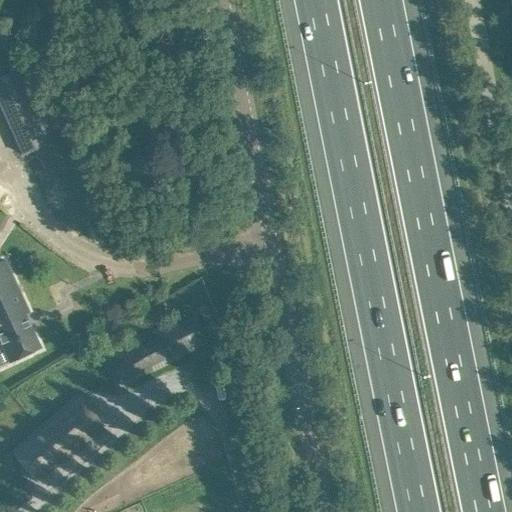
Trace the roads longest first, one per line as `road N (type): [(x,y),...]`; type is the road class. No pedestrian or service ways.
road 1 (motorway): [(483,511),(380,0)]
road 2 (tertiary): [(325,511),(222,0)]
road 3 (motorway): [(316,0),(418,511)]
road 4 (unclassified): [(511,188),(473,0)]
